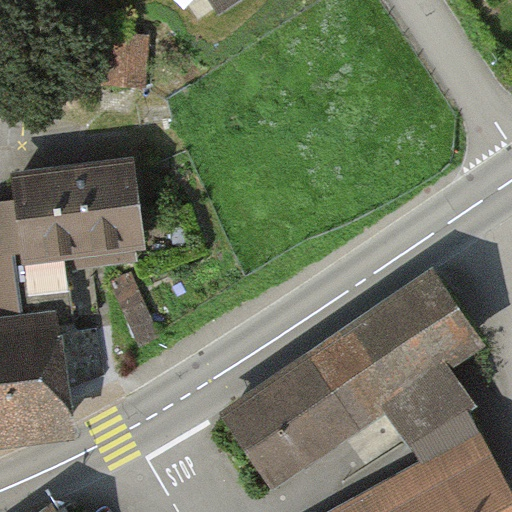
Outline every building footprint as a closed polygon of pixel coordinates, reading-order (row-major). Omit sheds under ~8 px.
[(148,36),(111,33),(110,55),(147,57),(148,36)] [(131,164),(21,178),(26,220),(0,223),(0,243),(2,259),(61,251),(141,241),(131,164)] [(0,437),(69,428),(54,320),(70,318),(61,251),(2,259),(11,324),(0,325),(0,437)] [(451,268),(230,420),(277,488),(498,337),(451,268)] [(511,511),(511,479),(492,442),(362,511),(511,511)]
